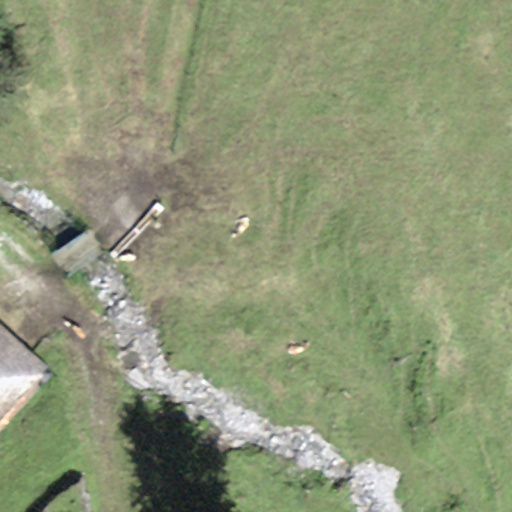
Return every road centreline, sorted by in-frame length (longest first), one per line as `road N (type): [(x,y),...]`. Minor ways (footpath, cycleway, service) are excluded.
road 1 (track): [(121,511),(104,403),(80,329),(30,279),(0,265)]
road 2 (track): [(200,0),(173,171),(99,241)]
